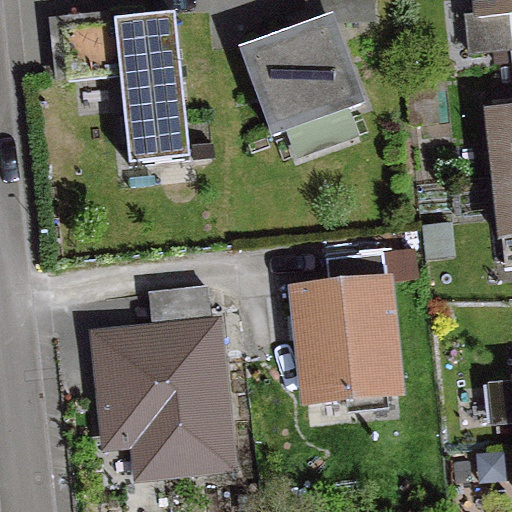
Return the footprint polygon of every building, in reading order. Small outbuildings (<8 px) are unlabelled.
[(371,7),(370,0),(301,0),(302,12),(371,7)] [(511,0),(471,0),(473,19),(462,20),(465,56),(490,53),(492,67),(505,65),(511,64),(511,0)] [(182,158),(174,14),(44,22),(48,88),(120,84),(125,162),(182,158)] [(354,107),(322,22),(225,58),(257,144),(280,135),(288,157),(351,134),(342,112),(354,107)] [(511,64),(505,65),(511,113),(484,116),(490,179),(511,176),(511,64)] [(511,176),(490,179),(499,268),(511,267),(511,176)] [(427,260),(457,257),(454,224),(423,227),(427,260)] [(389,394),(379,289),(291,297),(301,402),(389,394)] [(223,464),(210,333),(93,344),(102,440),(142,436),(146,471),(223,464)] [(490,427),(511,424),(511,383),(486,387),(490,427)]
